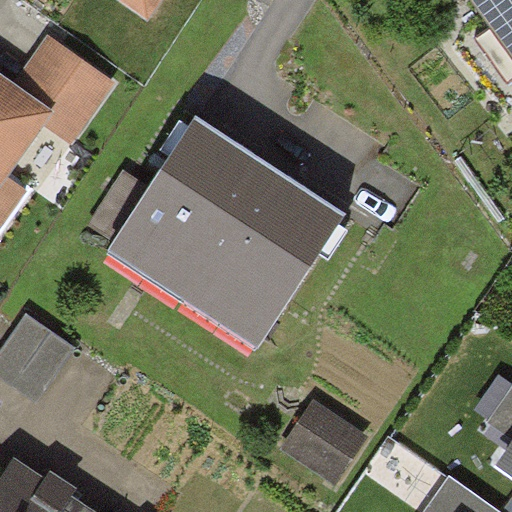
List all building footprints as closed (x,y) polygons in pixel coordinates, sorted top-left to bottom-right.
[(120,0),(149,20),(163,0),(120,0)] [(511,0),(469,0),(511,59),(511,0)] [(48,38),(13,88),(54,116),(45,127),(73,146),(116,85),(48,38)] [(13,88),(0,78),(0,230),(27,192),(9,179),(45,127),(54,116),(13,88)] [(259,354),(345,224),(268,173),(195,125),(109,255),(259,354)] [(75,349),(25,315),(0,351),(0,377),(38,403),(75,349)] [(511,388),(487,423),(511,440),(511,388)] [(369,439),(314,404),(283,451),(339,486),(369,439)] [(511,446),(495,469),(511,481),(511,446)] [(0,480),(0,511),(93,511),(79,502),(83,495),(65,483),(50,473),(45,480),(14,460),(0,480)] [(496,511),(449,479),(425,511),(496,511)]
